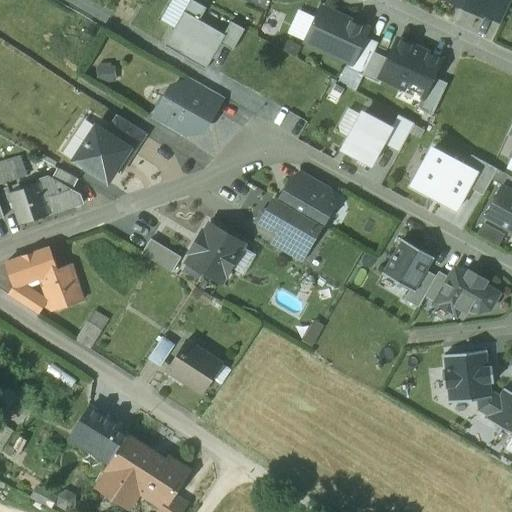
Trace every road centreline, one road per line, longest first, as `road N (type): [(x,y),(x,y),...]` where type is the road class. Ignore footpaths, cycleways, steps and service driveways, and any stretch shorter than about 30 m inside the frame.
road 1 (residential): [(0,255),(296,149),(511,268)]
road 2 (track): [(0,303),(314,511)]
road 3 (residential): [(379,0),(511,62)]
